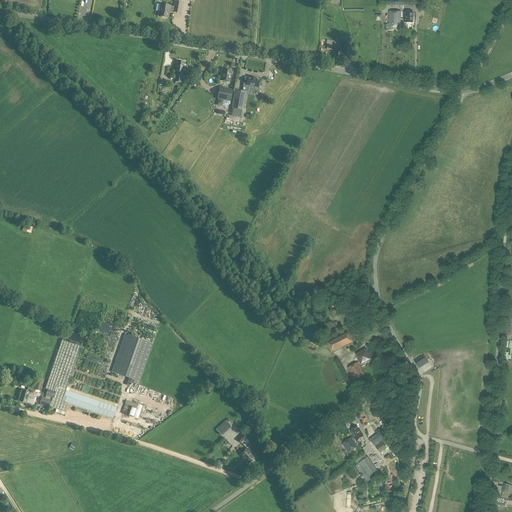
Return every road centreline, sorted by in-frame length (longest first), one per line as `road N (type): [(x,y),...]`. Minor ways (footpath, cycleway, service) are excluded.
road 1 (unclassified): [(0,14),(464,91)]
road 2 (unclassified): [(411,367),(381,311),(374,262),(464,91)]
road 3 (track): [(253,482),(11,407)]
road 4 (unclassified): [(212,511),(411,367)]
road 5 (unclassified): [(490,455),(416,431),(420,383),(411,367)]
